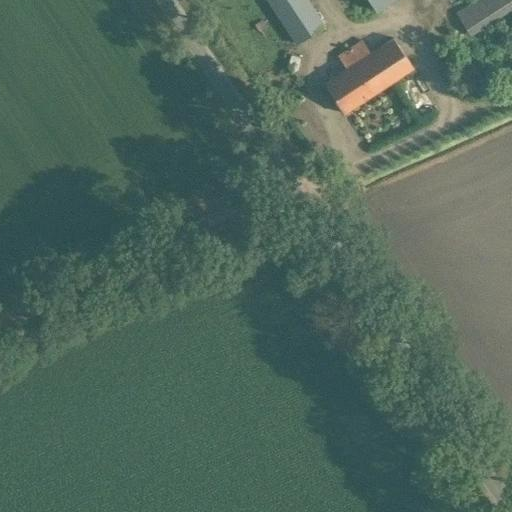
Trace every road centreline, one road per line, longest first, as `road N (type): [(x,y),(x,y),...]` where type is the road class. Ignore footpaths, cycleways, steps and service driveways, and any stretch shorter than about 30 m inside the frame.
road 1 (unclassified): [(506,511),(289,191)]
road 2 (unclassified): [(0,319),(289,191)]
road 3 (track): [(511,104),(289,191)]
road 4 (unclassified): [(289,191),(164,0)]
